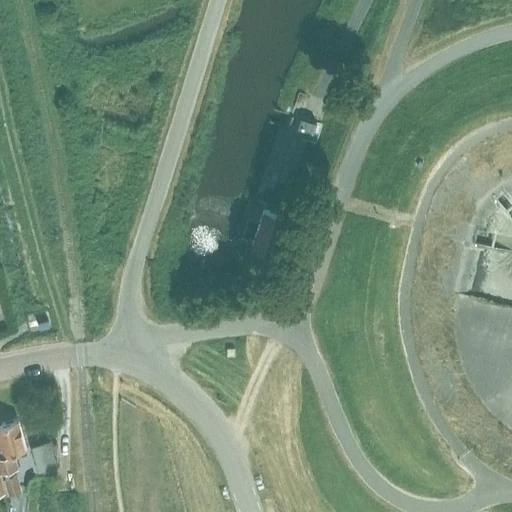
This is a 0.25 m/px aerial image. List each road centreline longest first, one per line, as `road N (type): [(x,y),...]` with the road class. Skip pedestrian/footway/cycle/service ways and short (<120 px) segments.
road 1 (unclassified): [(118,348),(128,279),(215,0)]
road 2 (residential): [(511,494),(422,506),(395,497),(347,444),(310,352),(288,327)]
road 3 (unclassified): [(321,245),(383,103),(440,58),(511,33)]
road 4 (tertiary): [(249,511),(214,420),(118,348)]
road 5 (residential): [(118,348),(205,331),(288,327)]
road 6 (tertiary): [(0,369),(118,348)]
